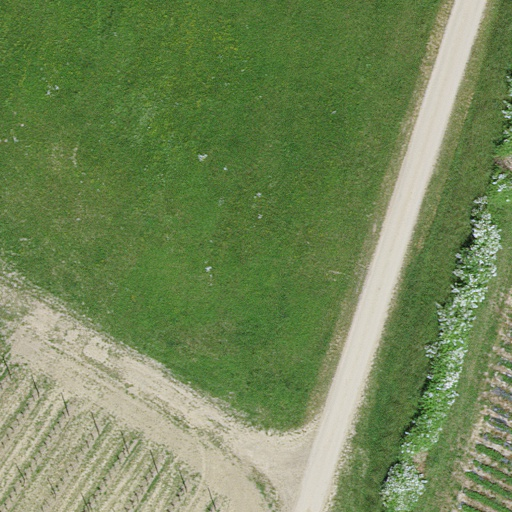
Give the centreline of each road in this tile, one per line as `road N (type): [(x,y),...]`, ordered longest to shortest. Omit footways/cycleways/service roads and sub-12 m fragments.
road 1 (track): [(472,0),(308,511)]
road 2 (track): [(316,488),(0,296)]
